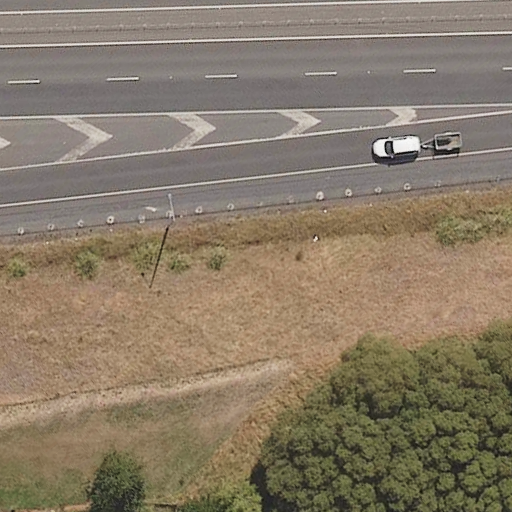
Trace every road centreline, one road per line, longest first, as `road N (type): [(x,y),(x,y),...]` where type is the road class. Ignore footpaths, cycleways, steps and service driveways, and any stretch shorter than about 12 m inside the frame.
road 1 (motorway): [(511,128),(0,187)]
road 2 (motorway): [(511,68),(0,82)]
